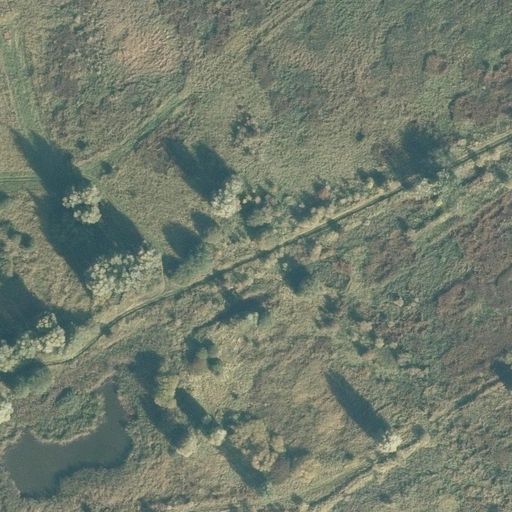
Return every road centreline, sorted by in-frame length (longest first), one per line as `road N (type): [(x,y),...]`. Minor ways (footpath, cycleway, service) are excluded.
road 1 (track): [(0,373),(511,130)]
road 2 (track): [(245,511),(336,479),(511,365)]
road 3 (track): [(179,292),(168,284),(153,242),(90,179),(0,184)]
